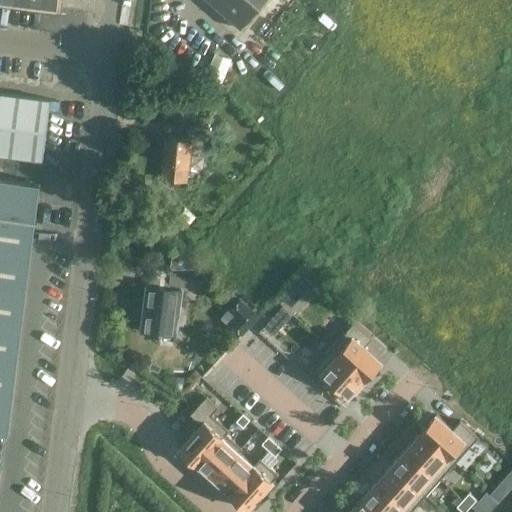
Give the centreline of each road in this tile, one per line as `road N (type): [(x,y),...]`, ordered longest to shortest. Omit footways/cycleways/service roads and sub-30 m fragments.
road 1 (residential): [(68,404),(110,57)]
road 2 (residential): [(68,404),(126,411),(168,469),(219,511)]
road 3 (residential): [(294,511),(418,377)]
